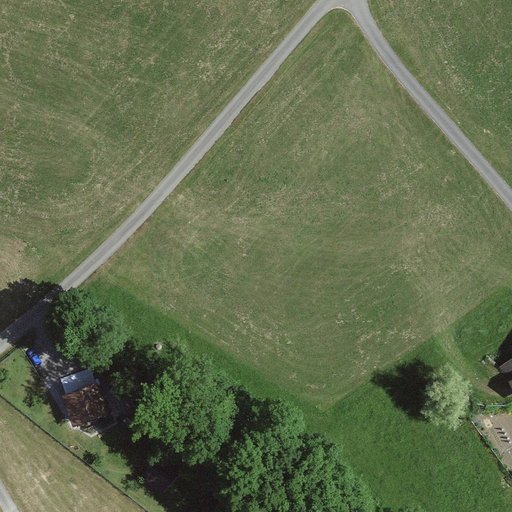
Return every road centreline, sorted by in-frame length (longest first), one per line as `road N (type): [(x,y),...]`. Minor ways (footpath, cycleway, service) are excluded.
road 1 (residential): [(337,0),(118,245),(0,350)]
road 2 (residential): [(356,0),(404,76),(511,200)]
